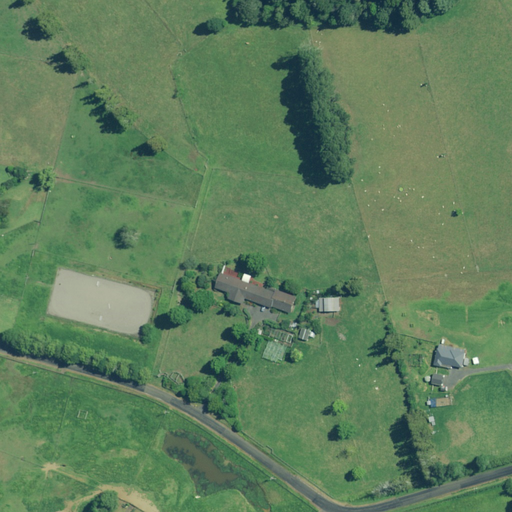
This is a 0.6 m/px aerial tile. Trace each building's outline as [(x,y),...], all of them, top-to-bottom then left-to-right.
[(237,278),(222,272),(216,288),(231,293),(229,298),(244,304),(246,298),(272,308),(273,306),(291,313),(297,297),(269,287),(268,289),(250,283),(253,276),(246,274),(244,280),(237,278)] [(340,311),(340,298),(321,298),(321,311),(340,311)] [(308,340),(309,336),(314,337),(316,332),(311,331),(303,328),(300,338),(308,340)] [(466,351),(439,346),(436,365),(451,368),(452,365),(463,367),(466,351)] [(444,376),(435,374),(433,383),(442,386),(444,376)]
